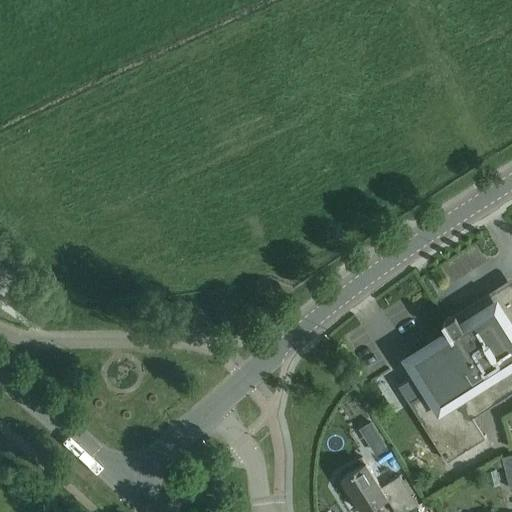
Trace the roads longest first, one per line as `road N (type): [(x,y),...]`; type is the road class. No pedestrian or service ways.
road 1 (tertiary): [(511,186),(355,287),(212,410)]
road 2 (tertiary): [(127,492),(0,376)]
